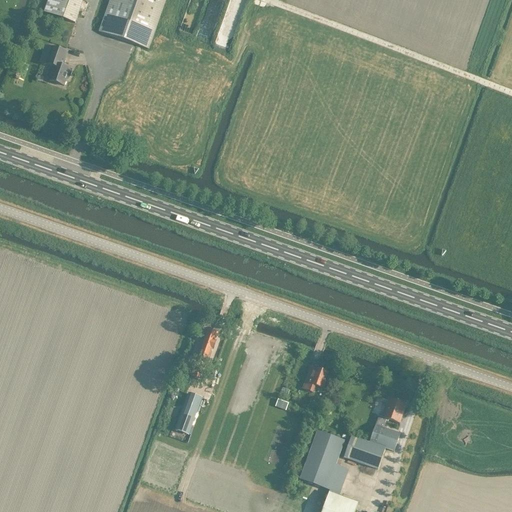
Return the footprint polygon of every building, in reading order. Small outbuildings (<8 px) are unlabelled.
[(48,0),(44,11),(75,22),(82,0),(48,0)] [(126,40),(148,48),(147,47),(163,0),(109,0),(99,31),(126,40)] [(49,79),(64,85),(67,77),(69,77),(72,68),(62,65),(67,51),(52,46),(46,63),(54,66),(53,67),(51,66),(49,67),(46,75),(47,77),(49,78),(49,79)] [(197,355),(209,359),(213,347),(215,341),(218,333),(207,328),(197,355)] [(325,380),(324,380),(327,372),(310,366),(302,389),(313,392),(315,386),(321,388),(322,385),(323,385),(325,380)] [(289,403),(292,395),(281,392),(278,400),(289,403)] [(201,397),(188,393),(175,428),(188,433),(190,434),(192,429),(190,428),(201,397)] [(399,423),(405,404),(388,398),(382,416),(378,415),(369,441),(368,442),(351,436),(343,457),(377,469),(384,448),(393,451),(399,433),(383,427),(386,419),(399,423)] [(299,479),(340,493),(348,469),(335,464),(344,440),(316,430),(299,479)] [(321,511),(353,511),(357,502),(329,491),(321,511)]
